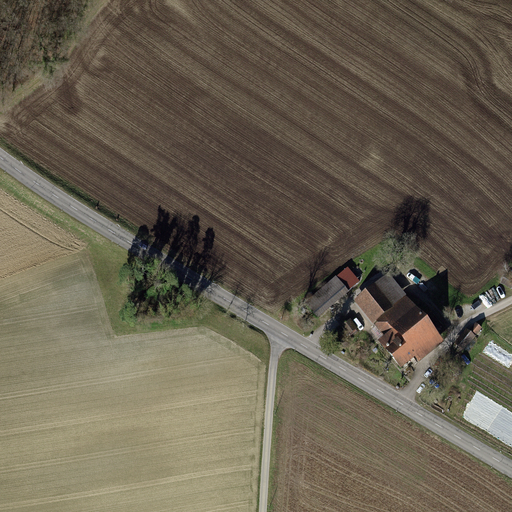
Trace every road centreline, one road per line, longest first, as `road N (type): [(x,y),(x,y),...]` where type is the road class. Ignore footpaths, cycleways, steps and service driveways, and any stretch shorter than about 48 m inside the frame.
road 1 (tertiary): [(511,471),(95,221),(0,155)]
road 2 (unknown): [(309,350),(382,273),(405,280),(455,338)]
road 3 (track): [(276,330),(267,511)]
road 4 (track): [(400,405),(471,319),(511,299)]
road 5 (track): [(0,109),(53,69),(78,11),(91,0)]
